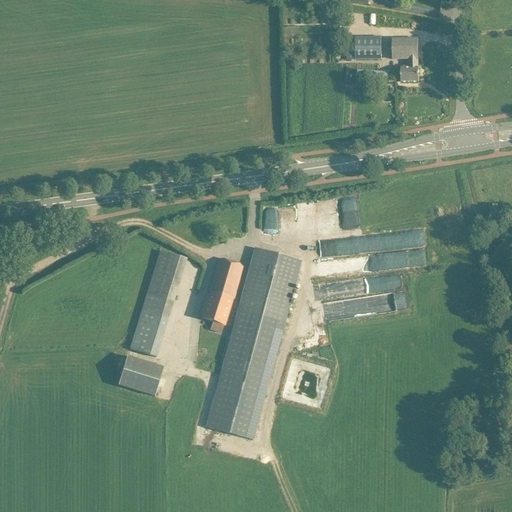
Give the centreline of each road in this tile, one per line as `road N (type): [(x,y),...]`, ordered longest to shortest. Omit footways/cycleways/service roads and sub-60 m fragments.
road 1 (secondary): [(0,211),(349,162)]
road 2 (unclassified): [(463,131),(459,0)]
